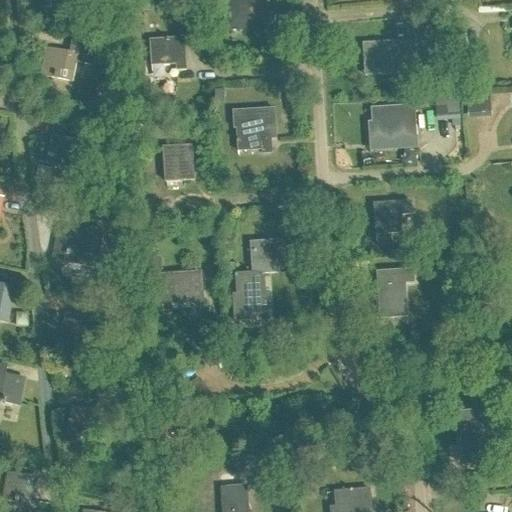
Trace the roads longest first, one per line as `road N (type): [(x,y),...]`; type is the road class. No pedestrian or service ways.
road 1 (track): [(63,511),(8,0)]
road 2 (unclassified): [(327,170),(334,327),(347,365),(418,448),(422,511)]
road 3 (unclassified): [(319,16),(327,170)]
road 4 (unclassified): [(327,170),(479,160)]
